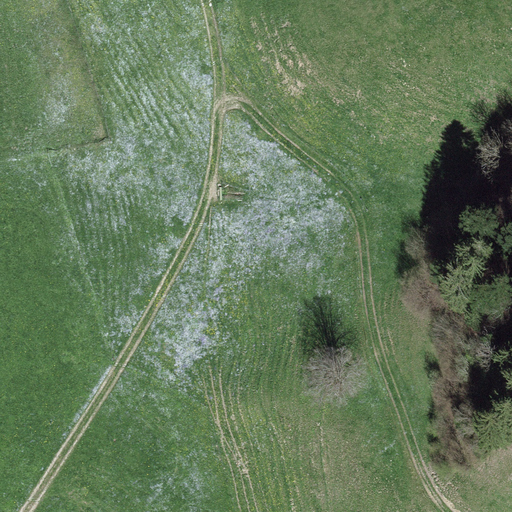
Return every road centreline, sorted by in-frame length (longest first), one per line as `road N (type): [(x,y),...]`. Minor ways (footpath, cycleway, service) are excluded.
road 1 (track): [(26,511),(131,346),(208,190),(219,88),(206,0)]
road 2 (track): [(455,511),(433,488),(380,346),(349,196),(219,88)]
